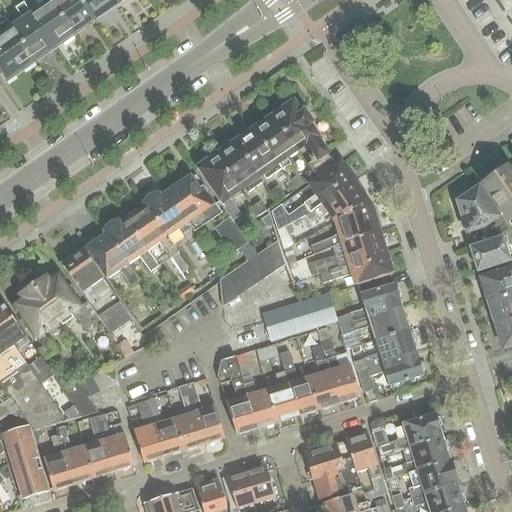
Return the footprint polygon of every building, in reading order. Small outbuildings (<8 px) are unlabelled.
[(74,36),(50,2),(38,10),(31,0),(29,0),(23,4),(55,50),(57,49),(55,45),(58,42),(60,45),(74,36)] [(49,0),(50,1),(50,2),(74,36),(87,27),(85,24),(89,21),(91,25),(94,23),(93,22),(77,0),(49,0)] [(77,0),(93,22),(109,11),(108,9),(111,6),(113,8),(117,6),(112,0),(77,0)] [(55,50),(23,4),(14,10),(22,21),(11,28),(35,63),(49,53),(47,50),(51,48),(53,51),(55,50)] [(0,74),(6,83),(35,63),(11,28),(7,21),(0,25),(0,74)] [(307,166),(314,177),(333,164),(315,137),(316,137),(308,125),(311,123),(304,114),(301,116),(292,103),(272,116),(298,154),(306,148),(311,157),(308,159),(311,163),(307,166)] [(298,154),(272,116),(258,126),(260,128),(256,132),(281,170),(282,171),(290,165),(287,161),(298,154)] [(281,170),(256,132),(255,131),(254,131),(253,129),(242,138),(243,141),(236,145),(260,180),(263,177),(266,181),(281,170)] [(263,183),(260,180),(236,145),(236,144),(235,144),(234,143),(222,151),(224,154),(217,158),(241,193),(244,191),(247,194),(263,183)] [(230,201),(241,193),(217,158),(217,157),(216,158),(215,156),(201,166),(203,168),(198,171),(197,169),(196,170),(230,219),(232,222),(241,217),(230,201)] [(286,228),(305,218),(304,216),(352,184),(348,179),(351,177),(341,164),(327,174),(326,172),(309,185),(316,196),(288,216),(281,205),(271,213),(277,233),(286,228)] [(496,175),(497,176),(482,185),(488,194),(511,227),(511,174),(507,168),(505,170),(504,170),(504,169),(503,168),(502,168),(500,168),(499,169),(498,169),(497,170),(496,171),(496,172),(496,173),(496,174),(496,175)] [(164,192),(187,226),(189,224),(195,233),(221,215),(198,182),(195,177),(193,177),(195,180),(192,183),(187,175),(164,192)] [(289,182),(295,191),(304,184),(298,176),(289,182)] [(327,215),(333,225),(367,201),(357,187),(355,189),(352,184),(304,216),(305,218),(309,227),(327,215)] [(269,194),(277,205),(285,198),(277,187),(269,194)] [(466,232),(467,234),(476,231),(487,228),(492,225),(500,236),(508,230),(501,219),(500,219),(478,188),(459,202),(458,200),(455,200),(453,202),(454,205),(456,206),(457,205),(462,220),(461,220),(465,232),(466,232)] [(142,203),(144,205),(168,239),(179,231),(190,246),(198,241),(187,226),(164,192),(163,192),(165,196),(161,198),(159,195),(158,196),(156,193),(142,203)] [(313,256),(340,246),(339,243),(351,240),(376,233),(375,229),(376,228),(378,227),(371,207),(367,201),(333,225),(337,236),(311,247),(313,256)] [(258,218),(266,212),(260,202),(251,208),(258,218)] [(139,209),(124,219),(148,253),(160,245),(170,260),(178,255),(168,239),(144,205),(143,206),(145,209),(141,212),(139,209)] [(268,215),(261,220),(265,230),(273,229),(268,215)] [(241,217),(232,222),(238,231),(247,225),(241,217)] [(117,221),(103,230),(128,267),(140,259),(150,274),(158,268),(148,253),(124,219),(123,220),(125,223),(122,226),(119,222),(118,223),(117,221)] [(246,263),(249,261),(256,256),(238,231),(232,222),(230,219),(213,230),(228,252),(236,253),(238,251),(244,259),(246,263)] [(290,247),(294,245),(286,228),(277,233),(283,250),(290,247)] [(90,255),(108,281),(120,272),(131,287),(139,282),(138,281),(128,267),(103,230),(105,234),(104,234),(106,238),(102,240),(100,237),(84,247),(90,255)] [(471,248),(474,259),(473,262),(475,267),(478,269),(479,272),(510,262),(506,248),(511,246),(511,235),(508,230),(500,236),(502,239),(471,248)] [(312,277),(319,275),(384,254),(383,249),(384,248),(379,232),(377,233),(377,232),(376,233),(351,240),(339,243),(340,246),(342,254),(308,265),(312,277)] [(284,266),(281,256),(277,243),(267,249),(271,261),(275,272),(284,266)] [(290,247),(283,250),(288,267),(296,264),(290,247)] [(271,261),(267,249),(258,255),(261,265),(266,279),(275,272),(271,261)] [(132,321),(84,252),(62,267),(82,296),(87,304),(100,321),(110,336),(132,321)] [(350,276),(351,281),(353,287),(358,286),(381,279),(382,279),(391,276),(391,275),(393,275),(388,259),(386,260),(384,254),(319,275),(321,281),(322,285),(350,276)] [(256,256),(249,261),(251,268),(257,285),(266,279),(261,265),(258,255),(256,256)] [(246,263),(239,268),(240,272),(247,291),(257,285),(251,268),(249,261),(246,263)] [(188,270),(182,262),(175,267),(180,276),(188,270)] [(239,268),(230,274),(238,297),(247,291),(240,272),(239,268)] [(511,269),(491,277),(481,280),(485,290),(484,290),(483,294),(484,299),(488,301),(488,302),(511,294),(511,269)] [(219,282),(222,308),(238,297),(230,274),(219,282)] [(81,308),(62,281),(58,275),(49,282),(46,278),(33,287),(59,324),(61,323),(63,326),(73,319),(71,316),(74,314),(85,331),(100,321),(87,304),(81,308)] [(382,279),(381,279),(358,286),(361,296),(385,288),(382,279)] [(189,285),(176,294),(182,302),(195,293),(189,285)] [(336,321),(337,322),(338,328),(401,308),(398,298),(399,298),(401,295),(399,290),(396,288),(395,289),(394,285),(385,288),(361,296),(360,296),(364,310),(349,315),(350,317),(336,321)] [(57,326),(59,324),(33,287),(19,296),(22,300),(13,307),(21,318),(19,319),(28,331),(29,330),(36,339),(43,348),(39,351),(46,360),(56,353),(43,335),(47,333),(49,336),(60,329),(57,326)] [(495,324),(496,325),(511,320),(511,294),(488,302),(490,309),(492,313),(491,313),(490,317),(491,321),(495,324)] [(337,322),(336,321),(329,295),(262,316),(271,343),(337,322)] [(33,433),(34,433),(82,418),(63,391),(2,305),(0,306),(0,385),(9,400),(18,412),(29,427),(33,433)] [(131,312),(135,323),(151,317),(147,306),(131,312)] [(338,328),(341,337),(355,333),(370,329),(374,342),(408,331),(408,328),(409,328),(410,325),(408,320),(406,318),(405,319),(401,308),(338,328)] [(503,348),(511,345),(511,320),(496,325),(496,328),(495,332),(496,336),(499,338),(500,338),(503,348)] [(327,329),(317,332),(320,343),(330,340),(327,329)] [(379,356),(363,361),(366,369),(416,354),(412,344),(414,343),(415,341),(413,335),(411,334),(409,334),(408,331),(374,342),(379,356)] [(360,399),(357,389),(351,370),(349,365),(338,368),(330,340),(320,343),(321,346),(338,403),(343,402),(344,404),(360,399)] [(275,345),(255,351),(256,352),(259,363),(279,357),(275,346),(275,345)] [(338,403),(321,346),(310,350),(317,375),(308,377),(319,411),(334,407),(334,405),(338,403)] [(319,411),(308,377),(297,381),(289,352),(279,356),(284,373),(285,373),(298,416),(303,414),(303,416),(319,411)] [(363,394),(374,391),(375,391),(371,377),(385,373),(389,387),(393,386),(394,387),(396,389),(402,387),(403,384),(403,383),(423,377),(422,374),(423,373),(424,370),(423,365),(420,364),(419,364),(416,354),(366,369),(356,371),(363,394)] [(236,399),(225,402),(233,427),(236,437),(252,432),(251,430),(256,428),(243,386),(241,379),(238,369),(235,358),(220,363),(217,377),(219,385),(230,382),(236,399)] [(363,361),(354,364),(356,371),(366,369),(363,361)] [(110,365),(99,371),(109,389),(118,384),(110,365)] [(247,366),(238,369),(241,379),(243,386),(256,428),(261,427),(262,429),(277,424),(267,390),(257,393),(253,383),(247,366)] [(99,371),(81,381),(91,399),(109,389),(99,371)] [(278,386),(267,390),(277,424),(293,419),(293,417),(298,416),(285,373),(284,373),(275,376),(278,386)] [(81,381),(63,391),(82,418),(98,413),(91,399),(81,381)] [(224,440),(214,407),(202,411),(194,384),(186,386),(203,444),(208,443),(209,445),(224,440)] [(185,416),(174,419),(184,452),(199,447),(199,446),(203,444),(186,386),(177,389),(185,416)] [(0,421),(18,412),(9,400),(0,406),(0,421)] [(162,423),(154,400),(146,402),(164,457),(168,455),(169,457),(184,452),(174,419),(162,423)] [(133,432),(141,455),(143,465),(159,460),(159,458),(164,457),(146,402),(136,405),(143,428),(133,432)] [(124,434),(111,438),(110,434),(118,432),(117,428),(122,427),(118,414),(116,413),(97,418),(113,472),(118,471),(118,472),(134,467),(131,458),(124,434)] [(402,425),(406,439),(377,448),(380,459),(402,452),(402,451),(442,439),(439,428),(441,426),(439,420),(436,419),(435,415),(402,425)] [(83,447),(94,480),(109,475),(108,474),(113,472),(97,418),(76,425),(78,429),(83,428),(85,434),(80,436),(83,447)] [(379,425),(371,428),(373,437),(382,434),(381,431),(379,425)] [(2,436),(22,500),(24,500),(24,499),(46,492),(47,493),(49,492),(29,427),(2,436)] [(56,431),(58,437),(72,485),(77,484),(78,486),(94,480),(83,447),(71,451),(64,428),(56,431)] [(361,436),(345,441),(346,443),(348,450),(351,459),(356,475),(367,472),(376,499),(387,496),(367,434),(366,434),(367,436),(362,438),(361,436)] [(50,483),(52,491),(53,492),(68,489),(67,487),(72,485),(58,437),(50,439),(56,456),(42,459),(50,483)] [(393,479),(404,476),(409,475),(409,474),(450,462),(449,461),(446,451),(448,449),(446,443),(443,442),(442,439),(402,451),(402,452),(406,466),(401,467),(390,470),(391,473),(393,479)] [(346,443),(336,446),(339,453),(342,462),(351,459),(348,450),(346,443)] [(304,456),(306,462),(304,462),(307,472),(308,471),(312,482),(312,481),(318,501),(345,493),(360,489),(356,475),(351,459),(342,462),(339,453),(336,446),(336,444),(319,449),(320,451),(304,456)] [(457,485),(458,485),(455,475),(456,473),(453,465),(452,464),(451,461),(449,461),(450,462),(409,474),(409,475),(413,490),(408,491),(411,499),(457,485)] [(7,465),(0,469),(0,471),(6,480),(10,476),(7,465)] [(256,505),(258,511),(277,511),(277,508),(266,511),(263,503),(275,499),(265,466),(250,470),(251,472),(250,472),(247,473),(256,505)] [(248,508),(249,511),(258,511),(256,505),(247,473),(241,475),(241,473),(226,477),(227,479),(229,487),(233,501),(237,511),(239,511),(248,508)] [(222,481),(230,505),(229,511),(239,511),(237,511),(233,501),(229,487),(227,479),(222,481)] [(198,488),(195,489),(202,511),(226,511),(226,507),(223,495),(219,482),(211,484),(211,482),(207,483),(201,485),(197,486),(198,488)] [(428,511),(450,511),(464,508),(463,505),(465,502),(463,496),(460,496),(457,485),(411,499),(414,508),(426,505),(428,511)] [(198,511),(192,490),(179,494),(171,496),(171,494),(148,502),(147,503),(145,507),(144,508),(145,511),(198,511)] [(319,505),(319,506),(321,511),(366,511),(369,511),(367,504),(358,506),(354,495),(351,496),(329,502),(319,505)] [(392,498),(391,498),(393,505),(403,502),(401,495),(392,498)] [(386,506),(384,500),(376,502),(378,508),(386,506)] [(403,502),(393,505),(395,511),(396,511),(405,508),(403,502)]
